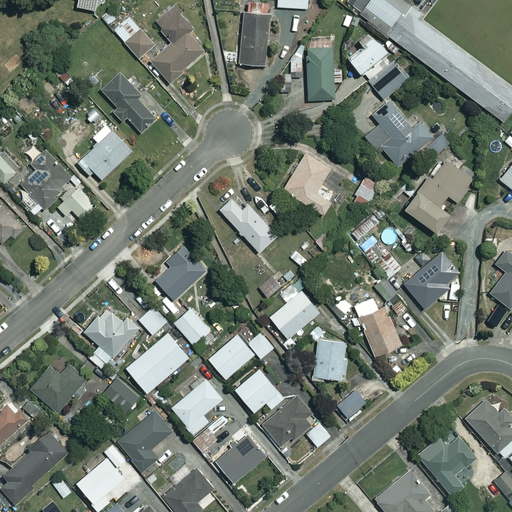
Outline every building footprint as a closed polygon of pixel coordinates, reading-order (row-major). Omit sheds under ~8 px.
[(101,0),(60,0),(66,0),(68,13),(83,14),(101,3),(101,0)] [(417,9),(404,0),(353,0),(351,3),(359,10),(358,11),(502,120),(511,107),(511,87),(417,16),(420,12),(417,9)] [(260,2),(244,1),(238,61),(263,64),(268,13),(259,12),(260,2)] [(191,26),(173,7),(156,22),(173,40),(150,61),(169,81),(203,49),(186,31),(191,26)] [(117,17),(110,8),(102,14),(108,23),(117,17)] [(360,16),(342,14),(341,23),(359,25),(360,16)] [(155,43),(130,15),(114,30),(139,57),(155,43)] [(385,49),(372,34),(348,57),(361,71),(385,49)] [(331,46),(305,47),(307,98),(333,97),(332,81),(341,80),(341,68),(332,68),(331,46)] [(291,72),(291,76),(302,76),(301,51),(290,52),(291,72)] [(407,78),(395,62),(370,82),(383,97),(407,78)] [(77,80),(61,64),(52,73),(69,89),(77,80)] [(140,92),(119,71),(101,89),(117,105),(113,110),(122,120),(126,116),(141,131),(156,116),(136,96),(140,92)] [(291,76),(291,72),(278,73),(279,92),(292,92),(291,76)] [(429,159),(451,141),(443,131),(435,138),(416,115),(409,121),(390,98),(373,112),(380,121),(365,134),(376,147),(380,144),(397,165),(419,146),(429,159)] [(496,121),(488,114),(480,124),(488,131),(496,121)] [(131,150),(107,123),(94,134),(99,140),(77,160),(89,172),(93,169),(101,178),(131,150)] [(511,149),(511,136),(509,134),(503,142),(511,149)] [(71,177),(46,148),(30,162),(36,168),(20,182),(43,208),(58,195),(55,191),(71,177)] [(0,154),(0,177),(4,181),(21,166),(5,149),(0,154)] [(329,166),(305,151),(282,189),(321,213),(330,199),(315,190),(329,166)] [(474,180),(447,158),(431,178),(420,169),(404,190),(411,195),(403,205),(434,229),(448,211),(439,204),(447,194),(457,202),(474,180)] [(511,161),(499,178),(511,187),(511,161)] [(384,187),(364,175),(347,203),(362,212),(370,199),(375,202),(384,187)] [(95,205),(78,185),(63,199),(80,218),(95,205)] [(242,209),(232,197),(220,207),(257,250),(275,235),(248,204),(242,209)] [(23,227),(0,201),(0,240),(1,241),(10,233),(13,236),(23,227)] [(387,213),(380,204),(372,210),(379,219),(387,213)] [(75,222),(63,209),(46,224),(58,238),(75,222)] [(356,240),(378,221),(372,213),(350,232),(356,240)] [(390,244),(380,231),(373,236),(384,249),(390,244)] [(206,271),(186,244),(166,259),(171,265),(156,277),(171,298),(206,271)] [(511,252),(506,248),(495,263),(506,271),(490,292),(510,307),(511,303),(511,252)] [(457,272),(441,252),(403,282),(423,307),(446,288),(443,284),(457,272)] [(399,266),(389,255),(377,266),(387,277),(399,266)] [(279,285),(272,276),(259,285),(266,295),(279,285)] [(319,311),(302,289),(269,314),(286,336),(319,311)] [(351,304),(341,295),(334,302),(344,312),(351,304)] [(377,306),(372,296),(353,304),(375,354),(401,342),(383,303),(377,306)] [(122,320),(105,305),(83,330),(99,343),(93,350),(107,362),(138,325),(126,315),(122,320)] [(166,319),(152,305),(138,319),(152,333),(166,319)] [(207,341),(202,335),(209,329),(190,306),(173,321),(193,343),(195,341),(200,347),(207,341)] [(188,355),(167,331),(126,367),(147,390),(188,355)] [(273,346),(260,331),(247,341),(260,357),(273,346)] [(253,353),(237,333),(208,356),(224,376),(253,353)] [(346,342),(318,337),(312,373),(340,378),(346,342)] [(86,380),(72,365),(62,374),(52,363),(29,385),(54,410),(86,380)] [(283,397),(260,367),(235,387),(253,410),(265,401),(270,407),(283,397)] [(138,396),(117,376),(103,391),(124,411),(138,396)] [(222,397),(206,377),(171,405),(195,435),(210,423),(202,413),(222,397)] [(366,402),(348,380),(334,391),(340,399),(336,402),(347,417),(366,402)] [(152,406),(158,401),(161,405),(169,399),(160,388),(147,398),(152,406)] [(262,423),(281,445),(290,436),(292,438),(308,424),(306,422),(316,413),(297,392),(262,423)] [(511,435),(511,414),(502,403),(495,409),(485,397),(464,416),(503,457),(511,448),(511,435)] [(39,407),(28,398),(22,406),(32,415),(39,407)] [(0,444),(27,418),(9,399),(0,407),(0,444)] [(171,431),(155,410),(117,438),(141,470),(157,457),(150,448),(171,431)] [(330,434),(318,421),(306,432),(318,445),(330,434)] [(66,452),(47,433),(2,476),(6,480),(0,486),(0,490),(13,503),(66,452)] [(265,456),(248,433),(215,458),(232,481),(265,456)] [(204,434),(192,443),(205,459),(216,449),(204,434)] [(448,443),(440,434),(417,454),(451,493),(463,483),(455,473),(475,455),(458,434),(448,443)] [(105,452),(116,466),(126,458),(114,444),(105,452)] [(94,501),(123,476),(104,453),(96,460),(87,450),(77,459),(88,471),(76,481),(94,501)] [(214,487),(197,466),(163,493),(177,511),(196,511),(203,507),(197,500),(214,487)] [(428,492),(408,468),(374,498),(386,511),(429,511),(434,508),(423,496),(428,492)] [(511,489),(511,479),(505,471),(493,480),(505,495),(511,489)] [(50,511),(56,507),(50,500),(36,511),(50,511)] [(125,511),(117,502),(104,511),(125,511)] [(460,511),(453,502),(442,511),(460,511)]
